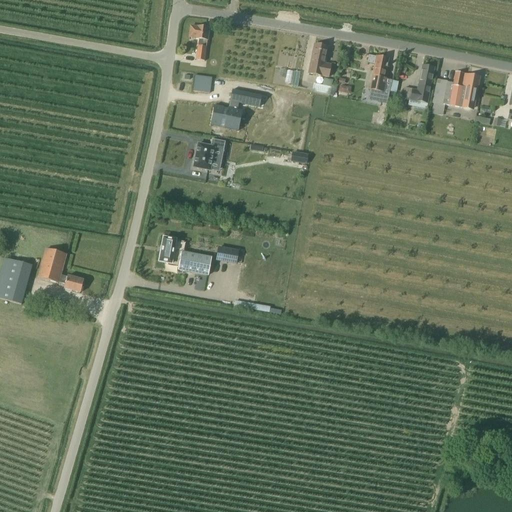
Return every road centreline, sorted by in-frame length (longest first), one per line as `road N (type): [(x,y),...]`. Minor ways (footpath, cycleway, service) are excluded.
road 1 (unclassified): [(56,511),(121,288),(169,59)]
road 2 (unclassified): [(511,68),(175,7)]
road 3 (unclassified): [(0,29),(169,59)]
